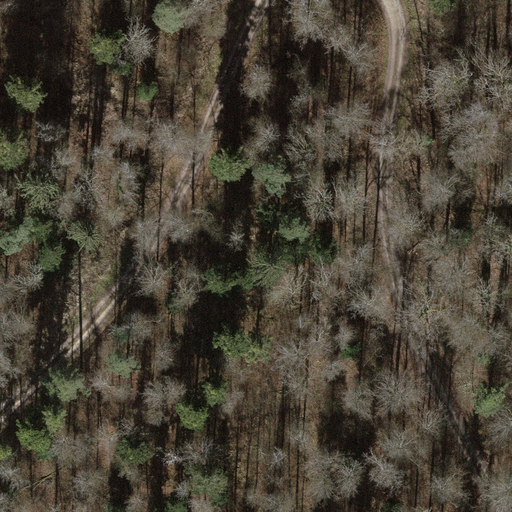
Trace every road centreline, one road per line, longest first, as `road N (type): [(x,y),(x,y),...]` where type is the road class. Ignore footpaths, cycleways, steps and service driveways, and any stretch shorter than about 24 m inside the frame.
road 1 (track): [(511,511),(438,388),(390,278),(385,152),(398,50),(390,0)]
road 2 (track): [(266,0),(166,224),(89,327),(0,416)]
